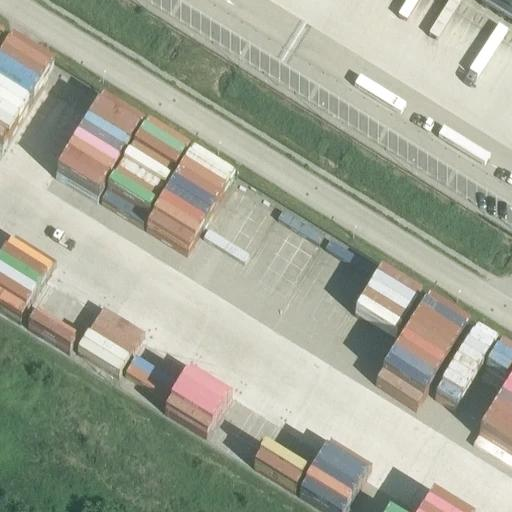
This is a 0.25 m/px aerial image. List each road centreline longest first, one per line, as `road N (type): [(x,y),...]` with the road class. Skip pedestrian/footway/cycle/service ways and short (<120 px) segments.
road 1 (unclassified): [(511,319),(0,2)]
road 2 (unknown): [(508,511),(326,386),(0,202)]
